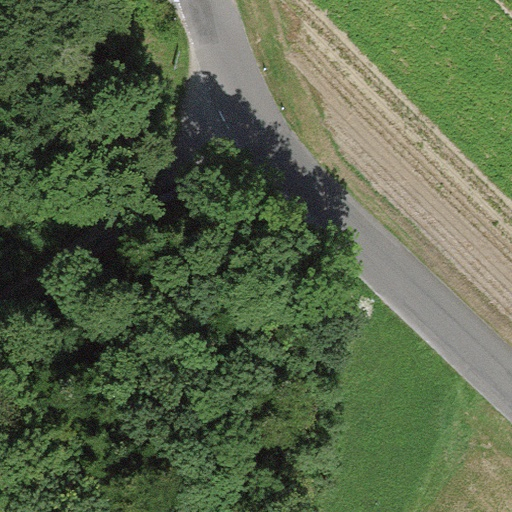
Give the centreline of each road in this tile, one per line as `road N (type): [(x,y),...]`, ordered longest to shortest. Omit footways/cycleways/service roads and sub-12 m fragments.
road 1 (unclassified): [(511,378),(237,109),(192,0)]
road 2 (track): [(237,109),(186,168),(98,243),(0,295)]
